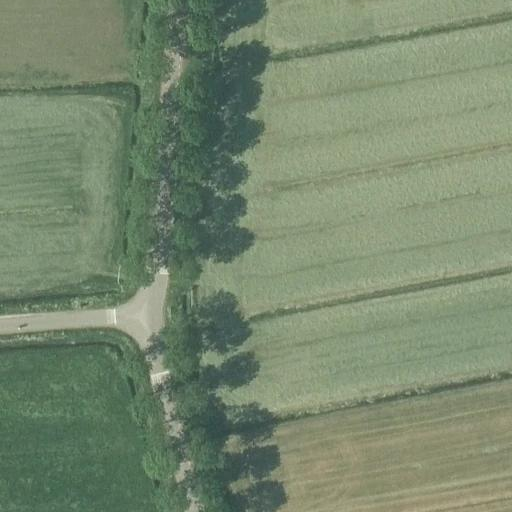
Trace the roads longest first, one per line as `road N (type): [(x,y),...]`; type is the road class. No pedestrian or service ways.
road 1 (unclassified): [(147,315),(180,0)]
road 2 (unclassified): [(195,511),(147,315)]
road 3 (unclassified): [(147,315),(0,326)]
